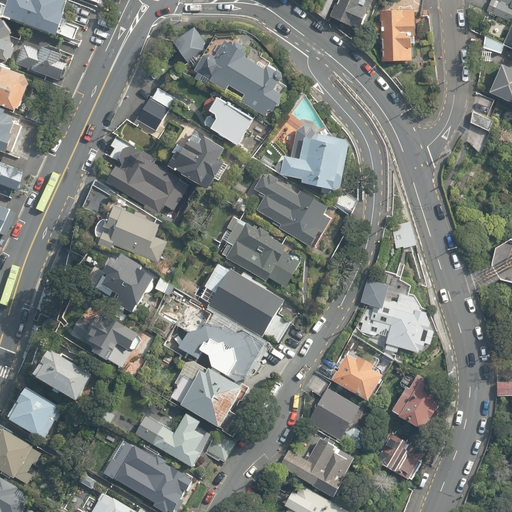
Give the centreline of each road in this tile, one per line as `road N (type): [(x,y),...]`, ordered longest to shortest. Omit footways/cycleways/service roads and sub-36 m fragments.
road 1 (residential): [(312,41),(311,74),(362,126),(373,154),(364,261),(271,427),(211,511)]
road 2 (secondary): [(406,159),(471,371),(467,424),(432,511)]
road 3 (secondary): [(149,0),(23,288)]
road 4 (residential): [(450,0),(453,104),(434,140),(406,159)]
road 5 (secondary): [(312,41),(381,107),(406,159)]
